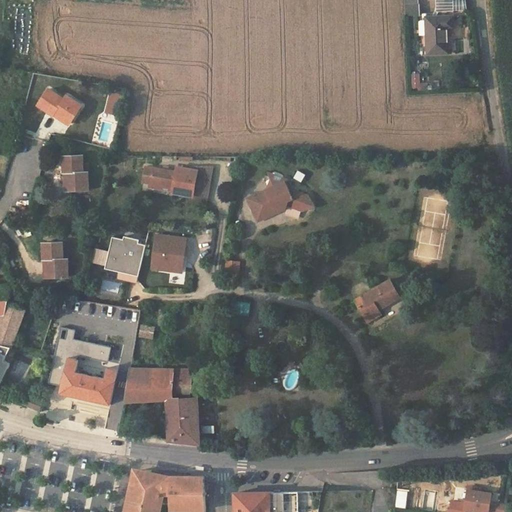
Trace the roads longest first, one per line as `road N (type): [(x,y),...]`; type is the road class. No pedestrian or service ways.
road 1 (tertiary): [(511,436),(344,462),(220,459)]
road 2 (unknown): [(197,275),(296,296),(318,311),(355,363),(371,459)]
road 3 (residential): [(511,234),(481,0)]
road 4 (tertiary): [(220,459),(0,421)]
